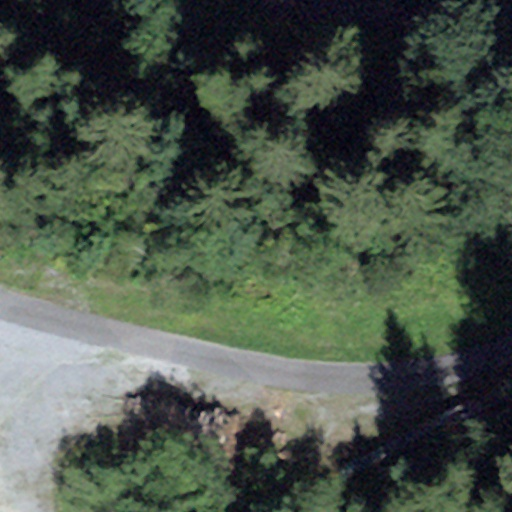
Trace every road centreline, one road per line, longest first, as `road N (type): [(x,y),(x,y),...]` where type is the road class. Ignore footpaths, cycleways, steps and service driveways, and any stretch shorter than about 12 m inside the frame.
road 1 (track): [(0,310),(335,393),(457,375),(511,343)]
road 2 (track): [(511,41),(309,24),(238,0)]
road 3 (track): [(44,321),(27,476),(57,511)]
